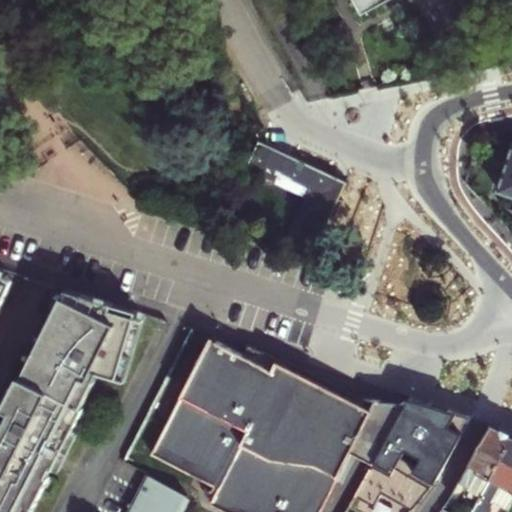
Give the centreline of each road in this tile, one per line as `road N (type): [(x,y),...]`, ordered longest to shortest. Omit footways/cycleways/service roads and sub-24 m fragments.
road 1 (residential): [(0,213),(355,323),(460,346),(511,322)]
road 2 (residential): [(422,168),(393,166),(291,114),(226,0)]
road 3 (residential): [(422,168),(444,214),(511,284)]
road 4 (residential): [(511,92),(438,114),(422,168)]
